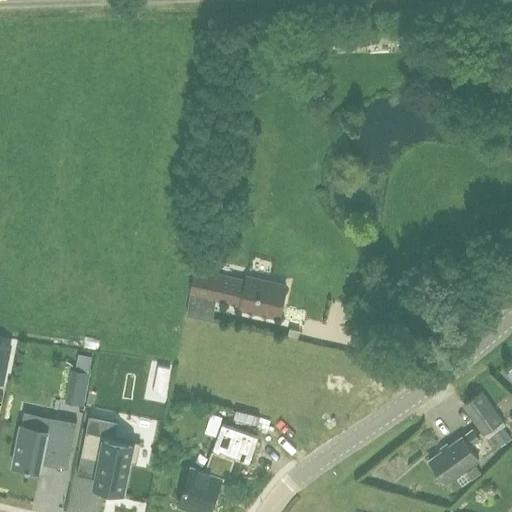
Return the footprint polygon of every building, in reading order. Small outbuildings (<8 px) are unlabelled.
[(346,43),(394,43),(395,48),(405,48),(405,32),(322,33),(322,44),(329,44),(329,49),(339,49),(339,47),(346,47),(346,43)] [(211,276),(195,272),(189,296),(187,311),(211,317),(216,294),(210,293),(212,285),(209,284),(211,276)] [(247,278),(245,283),(195,272),(211,276),(209,284),(212,285),(210,293),(216,294),(211,317),(212,317),(217,295),(241,301),(239,309),(279,319),(286,287),(247,278)] [(0,341),(0,382),(3,383),(11,344),(0,341)] [(167,380),(169,368),(157,365),(154,377),(167,380)] [(310,407),(317,380),(267,366),(260,392),(246,388),(241,406),(275,415),(279,399),(310,407)] [(66,401),(82,404),(89,373),(73,370),(66,401)] [(482,392),(466,402),(486,431),(502,420),(482,392)] [(13,466),(39,471),(42,460),(54,462),(57,450),(70,453),(77,422),(48,416),(46,429),(21,424),(13,466)] [(503,428),(493,435),(501,446),(511,439),(503,428)] [(462,436),(429,460),(446,483),(479,459),(469,446),(479,439),(472,429),(462,436)] [(141,442),(86,431),(81,456),(100,459),(94,486),(124,492),(131,462),(136,463),(141,442)] [(235,457),(236,455),(221,449),(220,452),(217,451),(217,453),(218,453),(211,474),(192,467),(178,505),(198,511),(209,511),(221,479),(227,481),(235,459),(238,460),(239,459),(235,457)]
